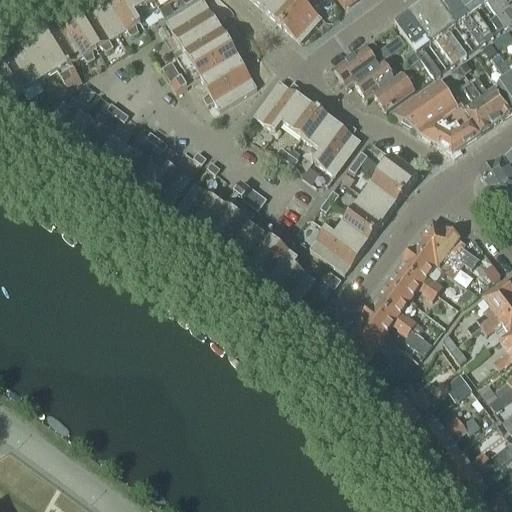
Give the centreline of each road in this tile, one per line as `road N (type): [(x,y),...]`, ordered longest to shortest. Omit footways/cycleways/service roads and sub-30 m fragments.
road 1 (residential): [(0,136),(310,354)]
road 2 (residential): [(310,354),(449,186)]
road 3 (residential): [(310,354),(430,511)]
road 4 (residential): [(299,75),(449,186)]
road 5 (residential): [(117,511),(0,425)]
road 6 (residential): [(299,75),(401,0)]
road 7 (residential): [(125,68),(216,155)]
